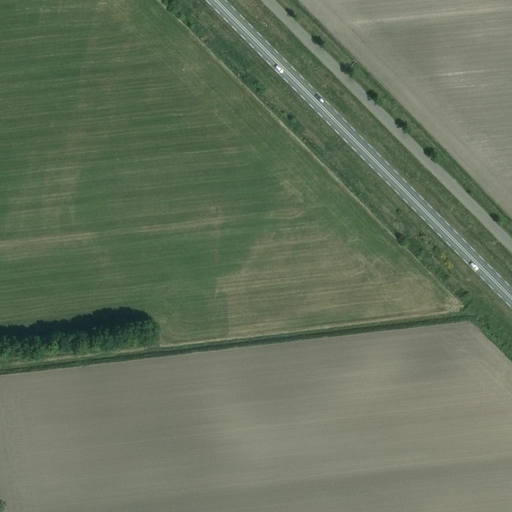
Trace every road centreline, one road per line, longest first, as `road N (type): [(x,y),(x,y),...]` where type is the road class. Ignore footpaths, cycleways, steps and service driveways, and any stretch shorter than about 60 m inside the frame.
road 1 (secondary): [(214,0),(511,298)]
road 2 (unclassified): [(267,0),(511,246)]
